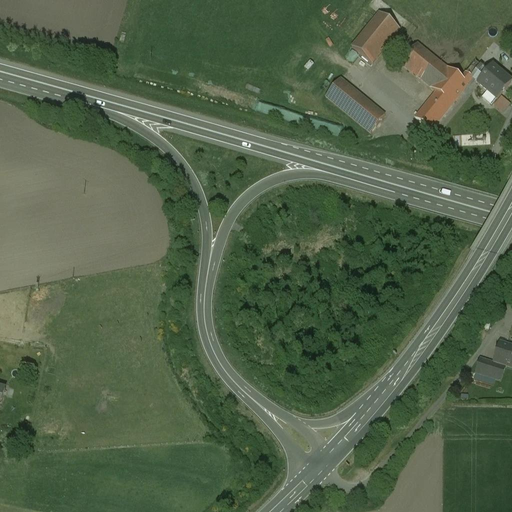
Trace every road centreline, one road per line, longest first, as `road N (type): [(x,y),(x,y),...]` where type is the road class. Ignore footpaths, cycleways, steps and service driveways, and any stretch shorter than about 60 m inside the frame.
road 1 (trunk): [(511,210),(0,70)]
road 2 (trunk): [(16,82),(400,192)]
road 3 (trunk): [(16,82),(159,142),(200,199),(207,276)]
road 4 (secondary): [(511,207),(414,364),(366,420)]
road 5 (trunk): [(207,276),(251,193),(282,179),(311,174),(400,192)]
road 6 (trunk): [(207,276),(203,309),(215,356),(275,421)]
